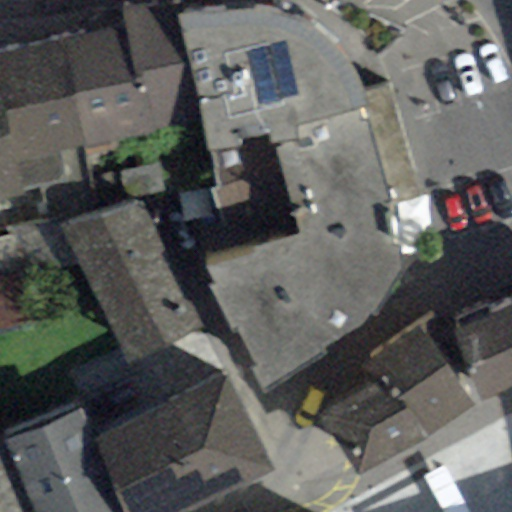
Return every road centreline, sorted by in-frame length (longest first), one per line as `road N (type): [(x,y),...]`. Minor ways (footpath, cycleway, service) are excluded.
road 1 (residential): [(511,271),(441,294),(359,339),(327,369),(306,404),(281,492)]
road 2 (residential): [(281,492),(371,478),(511,401)]
